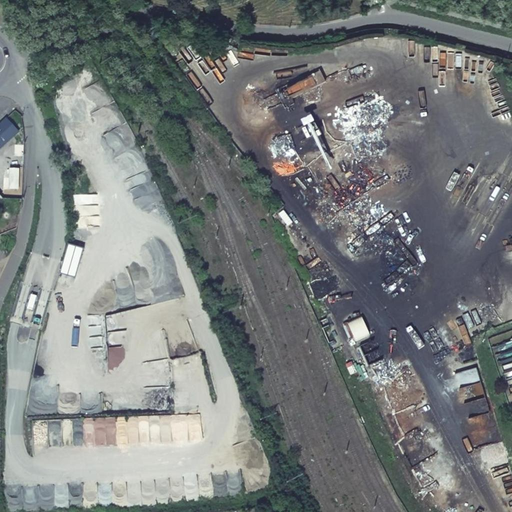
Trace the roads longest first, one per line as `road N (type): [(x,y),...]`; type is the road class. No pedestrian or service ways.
road 1 (residential): [(511,49),(388,19),(286,33),(160,14),(136,15),(54,49),(8,52)]
road 2 (unknown): [(511,121),(467,107),(450,119),(437,234),(441,270),(457,290)]
road 3 (residential): [(4,74),(27,107),(32,140),(28,202),(0,288)]
road 4 (unknown): [(420,342),(507,511)]
road 5 (unknown): [(347,265),(420,342),(457,290)]
road 6 (unknown): [(511,174),(457,290)]
